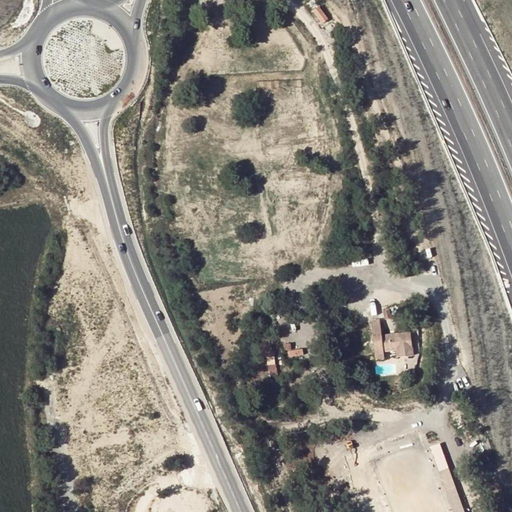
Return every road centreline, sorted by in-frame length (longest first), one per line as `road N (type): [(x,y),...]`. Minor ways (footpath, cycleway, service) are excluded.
road 1 (primary): [(102,168),(122,243),(242,511)]
road 2 (track): [(72,511),(49,387),(71,253),(63,209),(114,211)]
road 3 (motorway): [(404,0),(511,235)]
road 4 (motorway): [(511,142),(448,0)]
